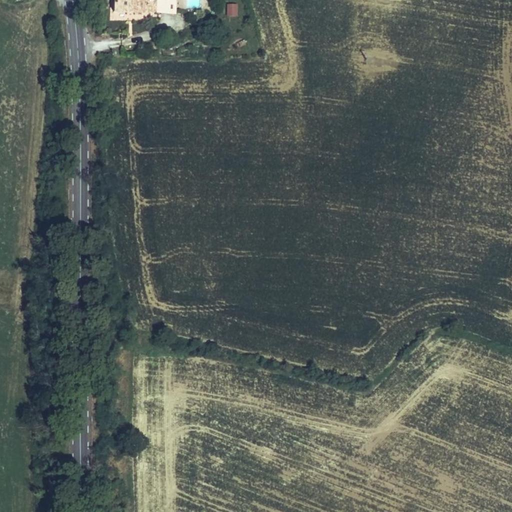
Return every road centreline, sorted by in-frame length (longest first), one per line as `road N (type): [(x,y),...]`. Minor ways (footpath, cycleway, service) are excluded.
road 1 (primary): [(80,511),(79,111),(71,0)]
road 2 (unknown): [(76,56),(202,39)]
